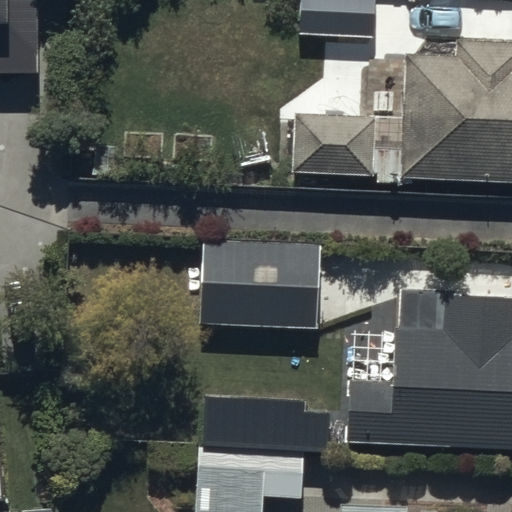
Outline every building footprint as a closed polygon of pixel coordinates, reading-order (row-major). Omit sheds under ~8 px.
[(382,0),(296,0),(297,42),(373,41),(373,34),(383,34),(382,0)] [(400,62),(401,125),(292,125),(292,179),(400,179),(401,192),(511,192),(511,52),(454,52),(454,62),(405,62),(400,62)] [(254,352),(254,333),(314,334),(314,313),(321,314),(321,299),(330,299),(331,251),(198,249),(196,333),(206,333),(206,352),(254,352)] [(345,387),(343,450),(511,455),(511,305),(453,304),(453,297),(398,296),(397,335),(351,333),(349,387),(345,387)] [(0,468),(31,474),(47,391),(24,387),(33,340),(0,334),(0,468)] [(198,399),(192,511),(260,511),(261,504),(301,505),(302,461),(328,462),(330,416),(305,415),(305,404),(198,399)]
